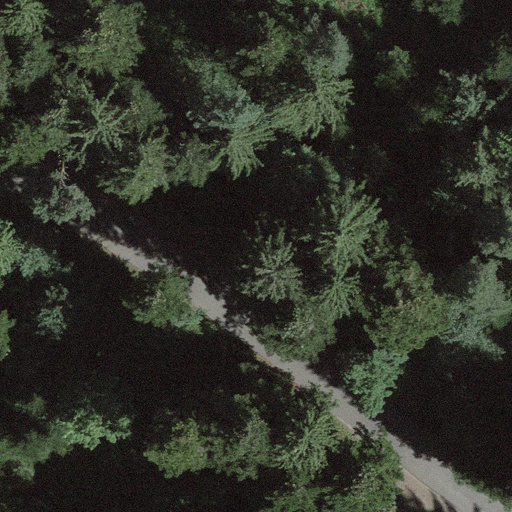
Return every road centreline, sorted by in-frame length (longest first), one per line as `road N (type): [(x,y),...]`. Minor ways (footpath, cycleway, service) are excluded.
road 1 (unclassified): [(487,511),(371,405),(271,333),(0,190)]
road 2 (track): [(371,405),(511,370)]
